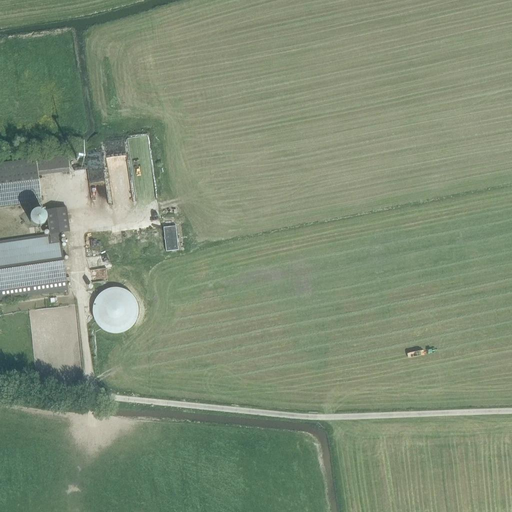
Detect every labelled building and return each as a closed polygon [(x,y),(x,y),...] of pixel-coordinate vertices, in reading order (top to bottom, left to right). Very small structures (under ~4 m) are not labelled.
[(107,141),(107,162),(127,162),(127,140),(107,141)] [(0,206),(41,202),(38,176),(70,172),(68,155),(0,163),(0,206)] [(49,235),(59,233),(69,232),(65,208),(46,211),(49,235)] [(175,226),(163,227),(165,252),(178,251),(175,226)] [(59,233),(49,235),(0,241),(0,300),(67,291),(59,233)] [(107,270),(94,270),(94,280),(108,280),(107,270)] [(101,334),(136,334),(137,293),(102,292),(101,334)]
